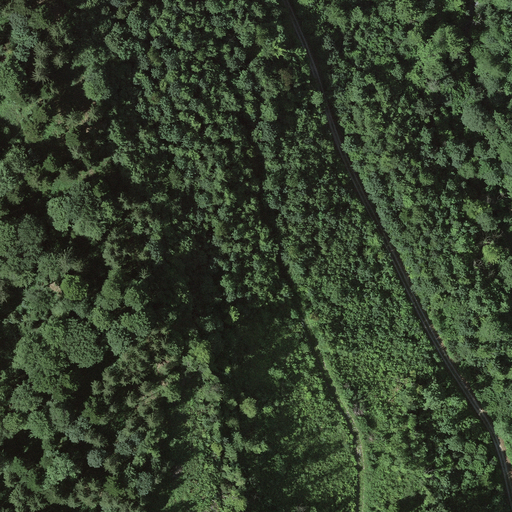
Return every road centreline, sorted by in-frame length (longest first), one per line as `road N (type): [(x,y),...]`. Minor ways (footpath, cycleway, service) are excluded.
road 1 (track): [(286,0),(352,170),(426,326),(492,431),(511,498)]
road 2 (track): [(358,511),(363,456),(272,243),(244,121),(198,0)]
road 3 (track): [(511,241),(436,146),(417,104)]
